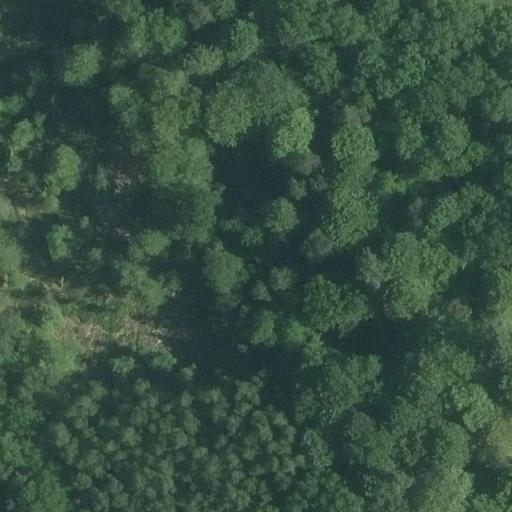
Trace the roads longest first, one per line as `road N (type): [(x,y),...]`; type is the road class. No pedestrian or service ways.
road 1 (tertiary): [(436,511),(135,0)]
road 2 (track): [(477,511),(182,0)]
